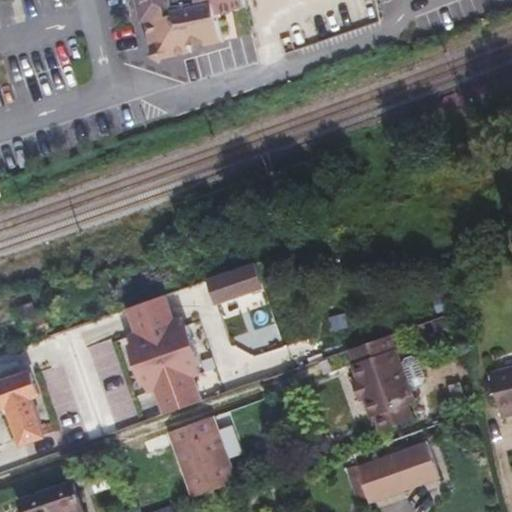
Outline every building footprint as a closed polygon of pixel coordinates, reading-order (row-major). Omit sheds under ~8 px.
[(250,15),(245,0),(138,0),(145,30),(150,29),(155,57),(166,65),(192,60),(191,53),(208,50),(209,53),(225,50),(219,21),(250,15)] [(263,294),(255,271),(208,288),(216,311),(263,294)] [(165,303),(128,317),(137,341),(129,343),(132,352),(129,353),(143,391),(146,390),(149,399),(157,396),(166,421),(203,408),(194,383),(203,380),(199,371),(203,370),(189,331),(185,333),(182,324),(174,327),(165,303)] [(48,324),(26,332),(31,344),(52,336),(48,324)] [(358,388),(364,408),(371,426),(374,425),(377,424),(385,427),(388,438),(406,432),(401,416),(408,413),(400,389),(395,375),(385,346),(350,358),(360,388),(358,388)] [(395,375),(400,389),(407,395),(416,391),(418,385),(412,368),(406,365),(398,368),(395,375)] [(32,380),(0,391),(0,416),(4,427),(13,425),(22,451),(45,443),(32,405),(39,403),(32,380)] [(511,383),(493,388),(505,433),(511,431),(511,383)] [(364,408),(358,388),(352,390),(359,410),(364,408)] [(377,424),(374,425),(379,441),(388,438),(385,427),(377,424)] [(172,440),(178,456),(183,454),(193,484),(188,486),(195,507),(240,491),(217,425),(172,440)] [(444,481),(430,443),(362,467),(376,505),(444,481)] [(183,454),(178,456),(188,486),(193,484),(183,454)] [(83,511),(76,491),(28,508),(29,511),(83,511)]
